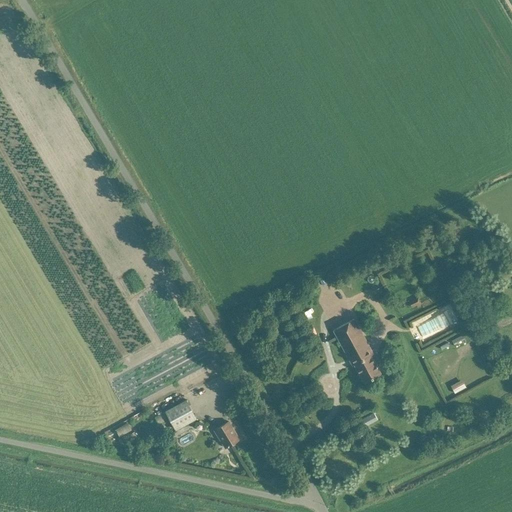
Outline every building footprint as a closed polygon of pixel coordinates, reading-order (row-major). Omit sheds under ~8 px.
[(418,294),(425,290),(422,284),(415,288),(418,294)] [(417,294),(408,298),(412,308),(417,305),(418,308),(423,305),(417,294)] [(354,319),(342,325),(334,330),(353,365),(354,364),(364,382),(381,374),(369,351),(371,350),(354,319)] [(462,383),(473,376),(469,369),(458,376),(462,383)] [(159,424),(170,418),(175,429),(196,418),(186,400),(166,411),(166,412),(155,418),(159,424)] [(364,427),(377,419),(373,412),(360,420),(364,427)] [(133,429),(129,421),(116,429),(120,436),(133,429)] [(232,427),(228,421),(215,430),(225,448),(239,439),(234,431),(234,432),(232,427)]
